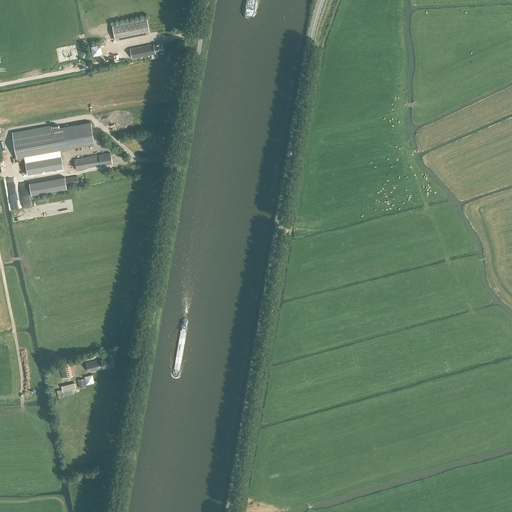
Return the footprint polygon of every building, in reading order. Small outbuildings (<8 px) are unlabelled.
[(148,22),(147,18),(113,25),(113,27),(116,40),(150,33),(148,22)] [(157,53),(164,52),(162,42),(130,49),(132,58),(154,54),(155,58),(158,57),(157,53)] [(93,55),(102,53),(100,45),(91,47),(93,55)] [(79,59),(77,46),(69,47),(71,60),(79,59)] [(16,151),(17,158),(95,144),(91,122),(52,129),(52,126),(12,133),(16,151)] [(77,170),(113,164),(111,153),(74,159),(77,170)] [(64,167),(62,156),(26,162),(28,174),(64,167)] [(32,195),(67,188),(65,176),(30,183),(32,195)] [(66,178),(67,186),(79,184),(78,176),(66,178)] [(23,190),(23,189),(23,188),(23,187),(22,186),(21,185),(20,184),(19,183),(18,183),(17,183),(16,183),(15,183),(13,184),(12,184),(12,185),(11,186),(11,187),(10,189),(10,190),(11,191),(11,192),(12,193),(12,194),(13,195),(15,195),(16,196),(17,196),(18,195),(19,195),(20,194),(21,194),(22,193),(23,192),(23,190)] [(88,372),(112,366),(109,357),(86,363),(88,372)] [(62,378),(73,376),(69,362),(59,365),(62,378)] [(87,384),(95,382),(93,374),(85,376),(87,384)] [(63,392),(73,389),(76,389),(74,382),(61,386),(63,392)]
